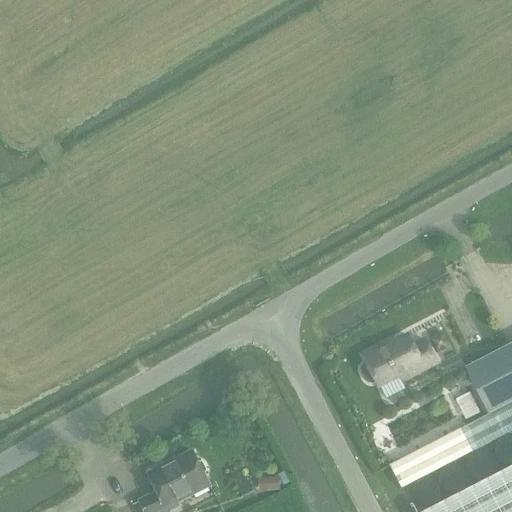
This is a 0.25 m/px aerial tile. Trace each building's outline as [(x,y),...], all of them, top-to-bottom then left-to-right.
[(362,368),(362,369),(362,372),(366,380),(366,381),(368,382),(369,382),(370,383),(372,383),(373,383),(375,382),(377,381),(387,400),(406,390),(398,375),(402,373),(405,379),(436,363),(425,340),(414,346),(409,336),(365,359),(368,363),(366,363),(364,364),(363,365),(363,367),(362,368)] [(511,344),(465,369),(489,415),(390,466),(402,489),(511,432),(511,344)] [(158,493),(140,502),(145,511),(168,511),(167,508),(210,485),(204,474),(206,471),(202,463),(198,462),(194,453),(164,469),(163,466),(148,474),(158,493)] [(511,511),(511,467),(425,511),(511,511)] [(282,491),(281,478),(260,480),(262,493),(282,491)]
